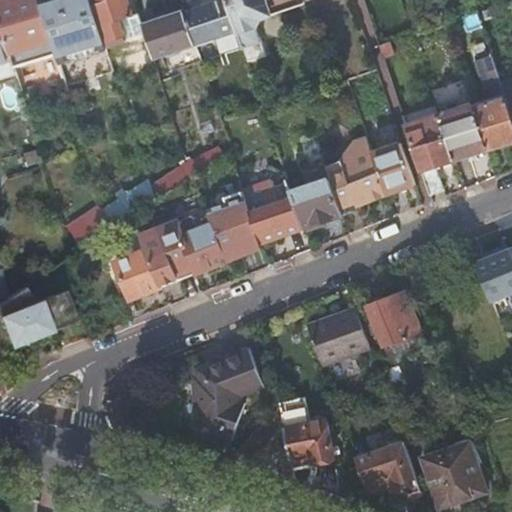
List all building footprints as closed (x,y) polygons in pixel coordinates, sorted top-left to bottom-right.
[(3,0),(0,1),(0,23),(2,32),(9,52),(11,60),(14,68),(56,56),(56,53),(53,47),(49,34),(49,31),(46,24),(46,23),(38,0),(3,0)] [(40,0),(51,30),(97,16),(91,0),(40,0)] [(91,0),(97,16),(102,30),(107,47),(146,36),(139,14),(132,16),(126,0),(91,0)] [(226,0),(223,0),(185,12),(195,43),(196,46),(237,33),(226,0)] [(243,48),(247,62),(265,57),(255,28),(260,19),(304,5),(302,0),(226,0),(237,33),(243,48)] [(195,43),(185,12),(183,13),(144,25),(154,56),(195,43)] [(51,30),(49,31),(49,34),(53,47),(102,30),(97,16),(51,30)] [(0,63),(11,60),(9,52),(2,32),(0,23),(0,63)] [(243,48),(237,33),(196,46),(198,51),(201,50),(205,61),(220,56),(243,48)] [(378,47),(383,61),(393,58),(388,44),(378,47)] [(490,88),(501,86),(495,66),(485,69),(490,88)] [(473,110),(486,151),(497,147),(504,145),(511,142),(511,120),(509,111),(506,100),(473,110)] [(439,116),(454,162),(486,151),(473,110),(471,106),(439,116)] [(405,127),(429,196),(444,191),(437,167),(454,162),(439,116),(405,127)] [(21,143),(31,140),(26,120),(14,123),(21,143)] [(342,214),(342,217),(358,211),(356,205),(367,201),(368,203),(386,196),(386,195),(372,155),(367,141),(355,144),(341,162),(325,168),(328,176),(329,178),(342,214)] [(386,195),(414,186),(401,144),(372,155),(386,195)] [(198,168),(224,158),(219,147),(194,158),(198,168)] [(294,199),(304,230),(342,217),(342,214),(329,178),(328,176),(325,168),(323,159),(304,166),(310,185),(291,191),(294,199)] [(157,199),(191,177),(188,167),(154,189),(157,199)] [(251,213),(262,244),(304,230),(294,199),(291,191),(288,183),(275,187),(273,181),(243,191),(251,213)] [(112,215),(118,225),(151,203),(157,199),(154,189),(153,187),(112,215)] [(180,222),(161,229),(179,277),(195,271),(197,274),(228,261),(214,224),(185,235),(180,222)] [(179,277),(161,229),(140,238),(144,251),(116,263),(130,300),(163,288),(162,284),(179,277)] [(29,284),(0,303),(0,350),(78,320),(66,288),(35,301),(29,284)] [(421,332),(405,293),(369,308),(388,357),(414,347),(411,337),(421,332)] [(322,369),(371,350),(357,311),(309,330),(322,369)] [(264,388),(250,351),(198,371),(198,379),(196,380),(196,422),(199,422),(199,431),(233,442),(245,406),(240,404),(240,397),(264,388)] [(285,430),(294,472),(310,470),(309,464),(314,463),(314,464),(334,460),(327,422),(326,422),(319,393),(302,396),(307,425),(299,427),(285,430)] [(285,430),(299,427),(297,421),(284,424),(285,430)] [(469,473),(479,470),(470,442),(460,446),(469,473)] [(368,495),(417,478),(404,443),(355,460),(368,495)] [(488,493),(479,470),(469,473),(460,446),(424,458),(441,509),(443,508),(443,506),(484,492),(485,494),(488,493)]
